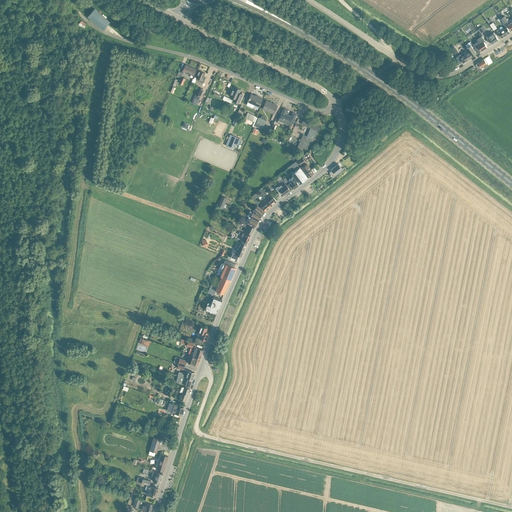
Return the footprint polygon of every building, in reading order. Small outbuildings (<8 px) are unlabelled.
[(87,16),(102,29),(103,30),(104,28),(110,22),(94,8),(87,16)] [(510,32),(507,27),(501,31),(499,29),(496,30),(501,38),(510,32)] [(493,32),(487,37),(491,44),(498,40),(495,35),(493,32)] [(475,48),(478,53),(488,46),(480,33),(474,37),(477,42),(473,44),(475,48)] [(478,53),(475,48),(474,48),(473,46),(472,46),(471,45),(467,48),(469,52),(470,52),(473,57),(478,53)] [(496,61),(506,56),(503,50),(493,56),(496,61)] [(463,56),(460,58),(463,62),(463,63),(473,57),(470,52),(469,52),(463,56)] [(487,63),(484,59),(484,58),(478,63),(476,64),(478,68),(480,66),(481,67),(487,63)] [(190,75),(190,74),(193,75),(196,69),(185,64),(182,71),(190,75)] [(199,70),(197,75),(196,77),(197,78),(196,78),(197,78),(196,80),(203,83),(205,77),(203,76),(205,73),(199,70)] [(237,86),(233,96),(238,98),(236,101),(241,103),(246,93),(243,92),(244,89),(237,86)] [(251,94),(249,98),(246,104),(253,107),(254,105),(259,107),(262,99),(251,94)] [(266,100),(264,105),(262,109),(274,114),(277,105),(266,100)] [(281,113),(278,120),(288,125),(287,127),(290,129),(293,122),(294,119),(297,114),(293,112),(291,116),(285,114),(287,110),(283,108),(281,113)] [(255,122),(257,117),(254,116),(255,115),(247,112),(245,118),(255,122)] [(257,117),(255,122),(256,123),(255,126),(260,128),(261,125),(264,126),(266,120),(258,117),(258,118),(257,117)] [(299,145),(297,149),(301,151),(303,147),(307,149),(307,148),(310,143),(312,144),(320,125),(313,122),(313,123),(311,123),(311,122),(304,118),(302,123),(301,124),(310,128),(307,136),(304,135),(303,134),(301,139),(298,144),(299,145)] [(230,134),(226,145),(231,148),(233,142),(238,144),(240,139),(230,134)] [(303,156),(297,161),(301,167),(304,165),(302,162),(305,160),(303,156)] [(342,168),(338,163),(331,169),(332,170),(329,173),(332,176),(342,168)] [(314,173),(307,165),(307,164),(305,165),(302,168),(309,177),(314,173)] [(307,178),(300,168),(295,171),(293,173),(292,171),(291,172),(300,184),(307,178)] [(292,176),(289,179),(288,180),(286,178),(284,179),(288,185),(291,190),(294,188),(298,184),(292,176)] [(276,188),(275,188),(279,193),(279,192),(281,191),(282,192),(284,195),(290,191),(287,187),(285,184),(282,186),(281,184),(278,187),(278,186),(276,188)] [(265,199),(271,206),(276,201),(271,195),(265,199)] [(265,211),(271,206),(265,199),(259,204),(265,211)] [(264,212),(258,206),(256,205),(253,209),(261,216),(264,212)] [(252,217),(258,221),(260,216),(250,211),(247,215),(249,216),(252,217)] [(247,222),(255,227),(258,221),(252,217),(249,216),(247,219),(248,218),(249,219),(247,222)] [(254,227),(244,223),(243,226),(246,228),(244,232),(251,235),(254,227)] [(250,236),(238,230),(237,233),(242,236),(241,239),(247,243),(250,236)] [(246,244),(242,242),(241,242),(238,249),(237,248),(236,251),(233,250),(232,253),(233,253),(231,257),(237,260),(239,256),(241,257),(246,244)] [(224,294),(229,282),(230,280),(230,281),(236,268),(234,267),(235,264),(225,259),(223,263),(222,263),(221,263),(219,266),(220,268),(223,270),(220,276),(221,277),(217,286),(212,283),(207,293),(213,295),(215,290),(224,294)] [(207,304),(205,309),(206,310),(211,312),(216,314),(218,309),(222,300),(221,300),(217,298),(214,297),(213,298),(210,296),(207,304)] [(196,337),(194,342),(201,345),(203,340),(206,340),(209,333),(206,332),(208,328),(203,326),(201,325),(198,332),(202,333),(200,338),(196,337)] [(202,350),(193,347),(193,349),(190,348),(188,354),(200,358),(202,350)] [(190,355),(188,362),(189,363),(193,364),(197,365),(200,358),(188,354),(190,355)] [(179,358),(177,364),(178,364),(182,366),(184,367),(186,360),(179,358)] [(179,371),(178,375),(180,375),(192,380),(195,373),(190,371),(188,371),(185,369),(184,373),(179,371)] [(190,387),(192,380),(180,375),(180,376),(178,383),(190,387)] [(190,388),(185,387),(178,385),(177,386),(181,388),(180,391),(176,390),(174,397),(185,401),(190,388)] [(167,410),(166,413),(171,415),(175,417),(176,413),(181,415),(183,407),(179,406),(174,404),(172,412),(167,410)] [(149,450),(154,451),(156,452),(160,439),(153,437),(149,450)] [(168,456),(163,455),(161,454),(156,469),(163,471),(168,456)] [(163,474),(158,472),(153,471),(152,475),(154,476),(153,481),(160,483),(163,474)] [(146,485),(145,490),(147,490),(146,494),(148,494),(153,496),(152,496),(153,496),(156,496),(158,488),(153,487),(149,485),(149,486),(146,485)] [(153,504),(135,498),(133,506),(146,510),(145,511),(148,511),(149,511),(151,511),(153,504)]
